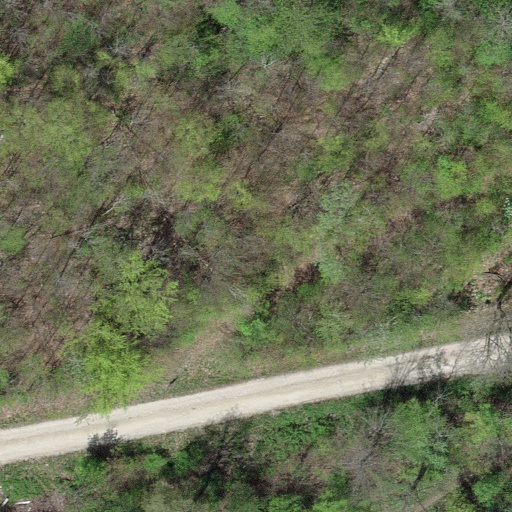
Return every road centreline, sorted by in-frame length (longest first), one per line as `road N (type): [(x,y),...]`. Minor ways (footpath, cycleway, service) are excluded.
road 1 (track): [(511,351),(0,448)]
road 2 (track): [(511,179),(248,308),(202,342),(143,423)]
